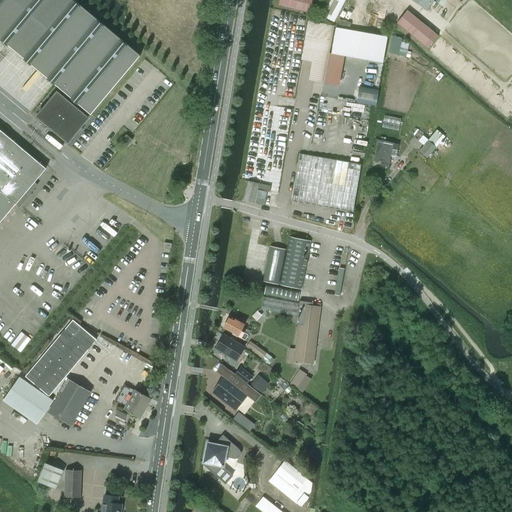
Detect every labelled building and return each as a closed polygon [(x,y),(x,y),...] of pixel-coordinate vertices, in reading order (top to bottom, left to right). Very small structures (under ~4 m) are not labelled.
[(73,0),(0,0),(0,37),(91,114),(140,56),(73,0)] [(309,12),(312,0),(279,0),(278,4),(309,12)] [(334,22),(344,0),(327,0),(320,15),(334,22)] [(411,0),(427,10),(433,0),(411,0)] [(428,48),(438,35),(407,10),(397,23),(428,48)] [(307,20),(300,59),(312,61),(309,79),(324,82),(333,28),(323,26),(324,23),(307,20)] [(391,36),(387,53),(406,57),(409,44),(401,42),(401,38),(391,36)] [(57,92),(38,114),(68,141),(88,118),(57,92)] [(383,126),(400,128),(401,116),(385,114),(383,126)] [(0,222),(15,204),(18,207),(28,196),(24,193),(46,168),(0,129),(0,222)] [(427,158),(445,137),(436,129),(429,139),(422,133),(416,139),(424,145),(419,151),(427,158)] [(128,146),(133,140),(126,134),(121,140),(128,146)] [(396,157),(398,144),(379,140),(374,161),(381,162),(381,165),(388,166),(391,155),(396,157)] [(299,156),(292,202),(353,212),(361,166),(299,156)] [(264,206),(267,192),(267,191),(269,192),(270,187),(258,184),(248,181),(243,201),(264,206)] [(301,289),(311,241),(289,237),(279,284),(301,289)] [(270,246),(262,281),(278,285),(285,249),(270,246)] [(339,268),(334,295),(339,296),(344,269),(339,268)] [(298,301),(299,292),(266,285),(264,294),(298,301)] [(296,316),(299,304),(264,297),(261,309),(296,316)] [(313,364),(320,306),(313,305),(313,303),(300,301),(295,324),(298,324),(295,348),(289,348),(288,361),(293,362),(313,364)] [(245,340),(247,335),(241,331),(245,323),(229,315),(223,328),(245,340)] [(79,322),(58,358),(77,369),(98,333),(79,322)] [(22,351),(31,338),(22,331),(13,344),(22,351)] [(236,361),(244,347),(224,335),(216,348),(236,361)] [(263,358),(267,352),(250,342),(247,347),(263,358)] [(240,366),(234,374),(235,374),(247,383),(252,376),(240,367),(240,366)] [(56,371),(55,373),(48,369),(41,381),(48,385),(47,388),(58,394),(48,412),(71,426),(91,392),(56,371)] [(234,374),(230,371),(224,378),(213,393),(235,410),(246,394),(255,401),(261,394),(247,383),(235,374),(234,374)] [(297,387),(306,375),(300,371),(291,383),(297,387)] [(258,375),(250,384),(257,390),(265,381),(258,375)] [(36,424),(52,401),(20,378),(4,401),(36,424)] [(140,417),(151,398),(136,389),(135,390),(124,384),(114,401),(125,408),(140,417)] [(319,429),(322,415),(316,414),(313,431),(318,432),(318,429),(319,429)] [(253,424),(243,417),(238,423),(248,431),(253,424)] [(241,451),(240,450),(222,434),(215,443),(207,441),(203,463),(225,484),(232,475),(224,468),(226,457),(234,458),(235,458),(236,458),(237,458),(238,458),(239,457),(240,457),(240,456),(241,455),(241,454),(241,453),(241,452),(241,451)] [(311,491),(312,483),(285,460),(269,481),(301,506),(308,497),(307,495),(311,491)] [(45,463),(37,481),(56,489),(64,471),(45,463)] [(80,498),(81,470),(66,470),(65,498),(80,498)] [(120,511),(121,505),(117,504),(118,497),(104,495),(102,511),(120,511)] [(263,511),(282,511),(263,497),(256,506),(263,511)]
